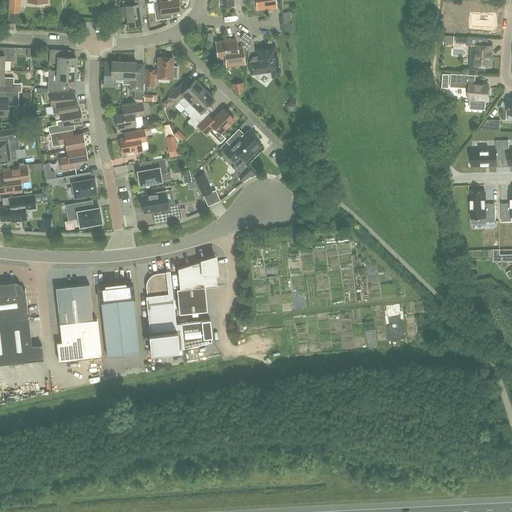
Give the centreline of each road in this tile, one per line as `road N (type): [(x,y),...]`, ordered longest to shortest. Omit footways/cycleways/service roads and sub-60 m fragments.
road 1 (residential): [(125,256),(92,88),(94,43)]
road 2 (residential): [(267,200),(339,169),(446,171)]
road 3 (residential): [(292,156),(170,33)]
road 4 (residential): [(267,200),(195,242),(125,256)]
road 5 (residential): [(125,256),(0,253)]
